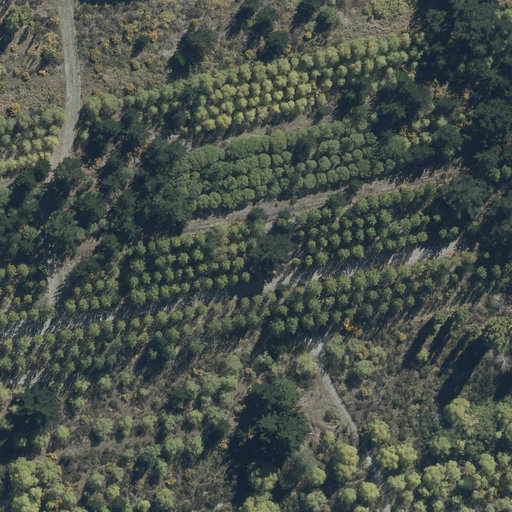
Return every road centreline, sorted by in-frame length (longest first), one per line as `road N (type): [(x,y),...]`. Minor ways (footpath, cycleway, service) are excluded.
road 1 (track): [(0,314),(511,216)]
road 2 (track): [(387,511),(316,337),(0,382)]
